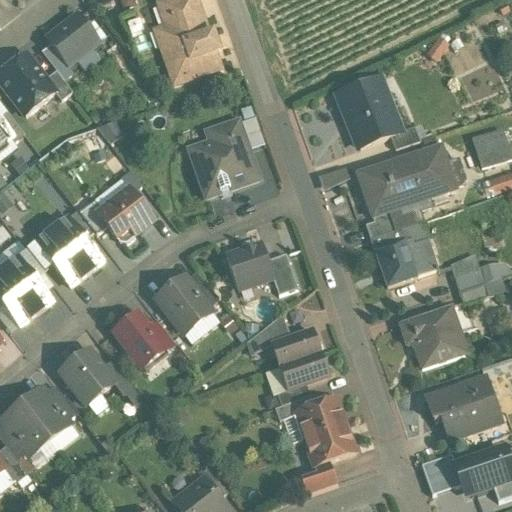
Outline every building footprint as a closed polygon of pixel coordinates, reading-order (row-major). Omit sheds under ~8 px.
[(121,0),(125,14),(136,11),(133,0),(121,0)] [(194,0),(192,0),(165,9),(171,24),(187,18),(189,24),(201,20),(194,0)] [(201,20),(189,24),(187,18),(171,24),(173,32),(168,34),(173,49),(161,52),(175,91),(220,75),(215,58),(212,59),(207,43),(209,42),(201,20)] [(79,21),(47,46),(68,73),(100,48),(79,21)] [(46,86),(27,62),(0,82),(0,89),(26,123),(56,100),(46,86)] [(73,99),(57,78),(46,86),(56,100),(62,108),(73,99)] [(382,85),(338,102),(345,120),(348,118),(353,129),(349,131),(350,133),(352,132),(361,156),(391,144),(403,140),(403,139),(402,137),(398,139),(390,116),(393,115),(382,85)] [(25,142),(8,119),(0,125),(0,128),(12,144),(11,145),(15,150),(25,142)] [(0,153),(11,145),(12,144),(0,128),(0,153)] [(239,128),(207,139),(211,149),(190,157),(207,205),(260,186),(239,128)] [(416,133),(403,139),(403,140),(391,144),(395,157),(421,148),(416,133)] [(511,164),(503,138),(474,147),(483,175),(511,164)] [(442,153),(358,182),(374,226),(400,217),(403,225),(421,219),(433,215),(430,206),(457,196),(442,153)] [(492,197),(511,191),(511,177),(489,184),(492,197)] [(104,219),(99,223),(108,235),(116,245),(121,250),(127,251),(135,245),(138,239),(138,240),(153,228),(130,198),(104,219)] [(96,209),(80,221),(95,241),(97,243),(108,235),(99,223),(104,219),(96,209)] [(400,217),(374,226),(375,230),(366,233),(371,247),(401,237),(419,230),(423,229),(421,219),(403,225),(400,217)] [(80,221),(78,219),(68,226),(86,248),(95,241),(80,221)] [(68,226),(37,251),(54,273),(71,295),(103,270),(86,248),(68,226)] [(419,230),(401,237),(405,249),(418,284),(436,278),(419,230)] [(4,231),(0,233),(0,250),(12,241),(4,231)] [(401,237),(371,247),(376,259),(405,249),(401,237)] [(405,249),(376,259),(388,294),(418,284),(405,249)] [(54,273),(37,251),(27,258),(45,280),(54,273)] [(262,252),(228,264),(240,297),(274,285),(268,269),(262,252)] [(45,280),(27,258),(18,266),(35,287),(45,280)] [(286,262),(268,269),(274,285),(280,303),(298,296),(286,262)] [(35,287),(18,266),(0,279),(0,307),(4,312),(21,334),(52,309),(35,287)] [(480,277),(455,286),(459,298),(484,290),(480,277)] [(218,308),(197,281),(187,288),(209,316),(218,308)] [(186,286),(174,295),(175,296),(170,301),(169,299),(157,308),(184,342),(197,333),(194,330),(210,317),(209,316),(187,288),(186,286)] [(484,290),(459,298),(464,312),(489,303),(484,290)] [(446,316),(402,332),(409,351),(414,350),(423,376),(468,359),(461,341),(455,343),(446,316)] [(210,317),(194,330),(197,333),(213,320),(210,317)] [(138,322),(115,339),(144,376),(166,358),(165,357),(149,336),(138,322)] [(292,346),(283,322),(264,337),(270,354),(274,353),(292,346)] [(175,349),(159,329),(149,336),(165,357),(175,349)] [(292,346),(274,353),(281,374),(321,360),(313,339),(292,346)] [(90,358),(62,380),(87,413),(114,392),(115,391),(103,375),(90,358)] [(321,360),(281,374),(290,397),(307,391),(329,383),(321,360)] [(134,395),(113,368),(103,375),(115,391),(114,392),(123,403),(134,395)] [(486,383),(426,405),(434,427),(441,424),(449,447),(502,428),(486,383)] [(290,397),(279,401),(282,412),(311,402),(307,391),(290,397)] [(77,420),(56,392),(46,400),(68,427),(77,420)] [(46,400),(43,396),(23,412),(50,447),(71,431),(68,427),(46,400)] [(282,412),(276,415),(280,428),(297,423),(296,420),(315,413),(311,402),(282,412)] [(315,413),(296,420),(297,423),(305,447),(347,432),(337,405),(315,413)] [(50,447),(23,412),(2,428),(5,432),(27,459),(30,463),(50,447)] [(27,459),(5,432),(0,435),(0,444),(7,453),(18,467),(27,459)] [(347,432),(305,447),(315,473),(330,468),(356,458),(347,432)] [(18,467),(7,453),(0,458),(0,468),(5,475),(16,488),(27,479),(18,467)] [(511,487),(511,472),(505,453),(455,472),(461,490),(466,504),(494,494),(511,487)] [(433,501),(461,490),(455,472),(450,460),(422,471),(433,501)] [(330,468),(315,473),(317,480),(302,486),(307,501),(338,490),(330,468)] [(207,470),(198,478),(204,485),(205,487),(214,479),(207,470)] [(229,498),(214,479),(205,487),(220,505),(229,498)] [(204,485),(182,502),(187,510),(184,511),(224,511),(220,505),(205,487),(204,485)] [(511,487),(494,494),(498,506),(511,501),(511,487)]
